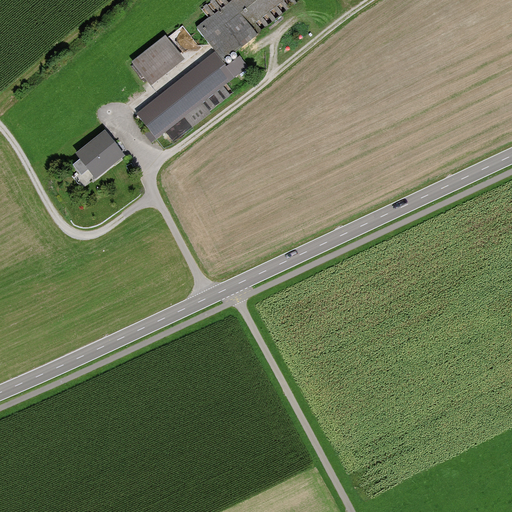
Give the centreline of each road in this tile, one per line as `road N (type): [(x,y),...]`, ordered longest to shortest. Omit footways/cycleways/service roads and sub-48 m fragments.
road 1 (secondary): [(0,392),(511,156)]
road 2 (track): [(209,297),(156,196),(102,231),(77,234),(56,217),(0,126)]
road 3 (track): [(156,196),(157,165),(370,0)]
road 4 (track): [(231,287),(352,511)]
